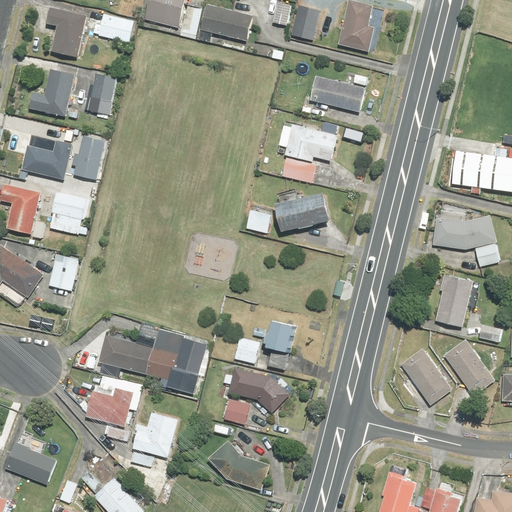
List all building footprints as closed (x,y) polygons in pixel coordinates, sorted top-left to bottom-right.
[(190,0),(154,0),(149,19),(183,28),(190,0)] [(354,0),(352,0),(342,45),(373,52),(378,28),(373,27),(378,6),(354,0)] [(295,5),(280,2),(275,23),(290,26),(295,5)] [(324,9),(303,4),(295,35),(316,41),(324,9)] [(212,5),(206,31),(252,42),(258,16),(212,5)] [(205,9),(190,6),(183,36),(198,40),(205,9)] [(91,16),(56,8),(51,25),(61,27),(55,52),(81,58),(91,16)] [(136,20),(106,14),(101,35),(132,42),(136,20)] [(39,92),(35,109),(69,117),(79,75),(55,69),(49,95),(39,92)] [(118,77),(97,74),(92,112),(113,115),(118,77)] [(320,76),(314,101),(364,113),(370,89),(320,76)] [(342,135),(297,125),(289,156),(317,162),(318,158),(335,162),(342,135)] [(108,139),(87,135),(83,154),(78,153),(75,166),(80,167),(78,176),(100,181),(108,139)] [(33,145),(27,171),(67,181),(76,144),(61,140),(58,151),(33,145)] [(454,183),(474,186),(474,193),(484,194),(485,188),(511,191),(511,148),(500,147),(499,156),(459,151),(454,183)] [(45,192),(10,185),(6,201),(17,204),(11,229),(35,234),(45,192)] [(60,193),(53,228),(89,236),(91,228),(84,226),(90,199),(60,193)] [(282,204),(289,232),(337,221),(331,193),(282,204)] [(276,206),(254,202),(250,229),(271,232),(276,206)] [(470,250),(479,248),(483,267),(504,262),(499,243),(502,242),(495,214),(468,222),(442,217),(437,244),(470,250)] [(49,223),(40,220),(36,236),(45,238),(49,223)] [(48,274),(5,245),(0,252),(0,290),(6,282),(32,299),(48,274)] [(83,260),(60,254),(52,285),(75,291),(83,260)] [(478,281),(449,275),(439,321),(467,327),(478,281)] [(330,324),(305,318),(303,328),(327,334),(330,324)] [(300,325),(276,319),(270,342),(272,343),(272,347),(293,352),(294,347),(297,347),(298,341),(296,341),(297,335),(300,335),(302,329),(299,329),(300,325)] [(505,329),(485,324),(482,337),(502,341),(505,329)] [(111,334),(103,361),(199,387),(211,342),(162,329),(157,347),(111,334)] [(264,341),(242,337),(238,359),(259,364),(264,341)] [(500,380),(470,339),(448,355),(478,396),(500,380)] [(457,388),(426,348),(401,366),(433,407),(457,388)] [(261,399),(276,413),(293,394),(274,376),(239,367),(233,393),(261,399)] [(97,389),(90,416),(128,426),(138,392),(120,387),(118,394),(97,389)] [(255,403),(232,398),(227,420),(249,425),(255,403)] [(142,429),(137,448),(172,457),(182,418),(156,411),(151,432),(142,429)] [(133,431),(113,425),(110,436),(130,441),(133,431)] [(274,464),(248,455),(234,440),(214,458),(232,479),(266,489),(274,464)] [(20,441),(9,468),(50,484),(61,457),(20,441)] [(157,456),(137,451),(134,462),(154,467),(157,456)] [(93,470),(85,477),(98,493),(107,485),(93,470)] [(391,474),(380,511),(411,511),(420,482),(391,474)] [(119,478),(99,495),(113,511),(146,511),(148,511),(119,478)] [(80,485),(71,481),(62,499),(71,504),(80,485)] [(460,511),(466,494),(440,487),(432,511),(460,511)] [(479,496),(476,511),(511,511),(511,491),(496,489),(494,499),(479,496)] [(6,511),(11,500),(0,495),(0,511),(6,511)]
